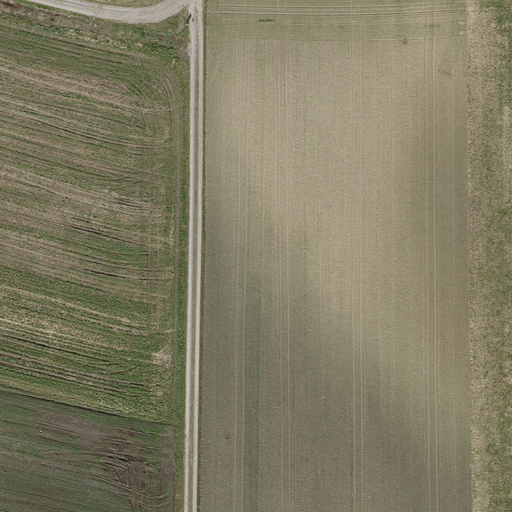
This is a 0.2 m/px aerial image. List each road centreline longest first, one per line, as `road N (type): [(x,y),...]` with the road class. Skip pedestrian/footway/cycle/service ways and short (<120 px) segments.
road 1 (track): [(195,0),(190,511)]
road 2 (track): [(178,0),(148,13),(62,0)]
